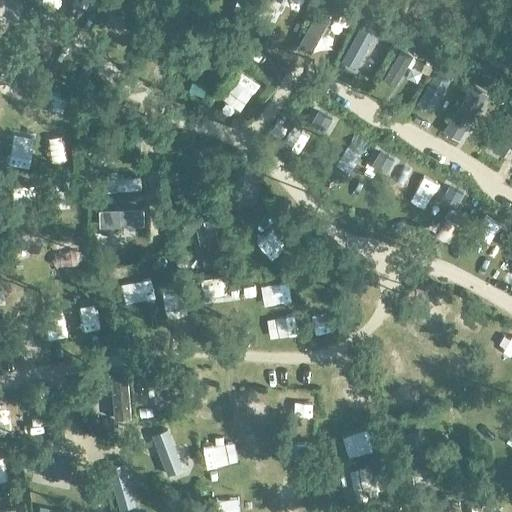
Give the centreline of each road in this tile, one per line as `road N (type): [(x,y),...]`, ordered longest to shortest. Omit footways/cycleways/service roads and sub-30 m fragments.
road 1 (track): [(32,374),(2,193)]
road 2 (track): [(217,352),(263,511)]
road 3 (track): [(386,301),(438,354),(459,432)]
road 4 (unknown): [(383,0),(511,75)]
